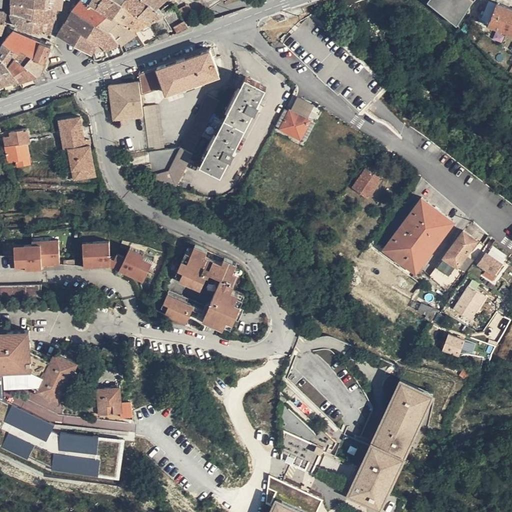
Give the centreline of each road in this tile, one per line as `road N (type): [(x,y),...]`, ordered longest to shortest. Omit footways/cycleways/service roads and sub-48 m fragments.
road 1 (residential): [(81,323),(236,353),(269,348),(282,327),(250,258),(140,208),(118,185),(83,78)]
road 2 (residential): [(511,245),(287,69),(241,19)]
road 3 (tertiary): [(241,19),(83,78)]
